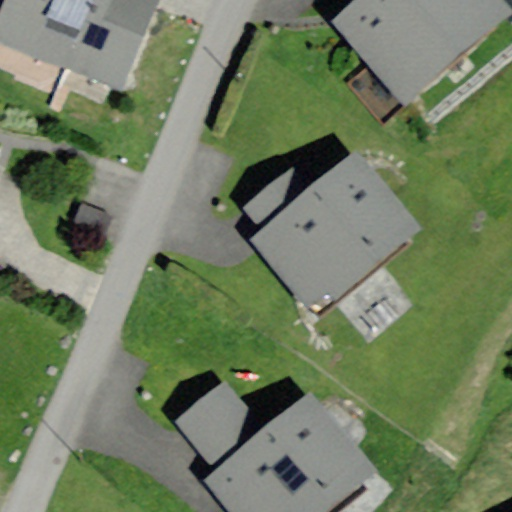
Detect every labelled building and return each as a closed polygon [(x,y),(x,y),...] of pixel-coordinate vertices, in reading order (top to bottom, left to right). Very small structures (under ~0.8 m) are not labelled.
[(14,0),(3,31),(120,76),(149,0),(14,0)] [(367,0),(344,20),(407,96),(501,18),(486,0),(367,0)] [(315,193),(258,237),(307,302),(409,225),(359,160),(315,193)] [(224,471),(264,438),(232,392),(188,424),(224,471)] [(224,471),(210,483),(234,511),(319,511),(370,470),(310,399),(264,438),(224,471)]
